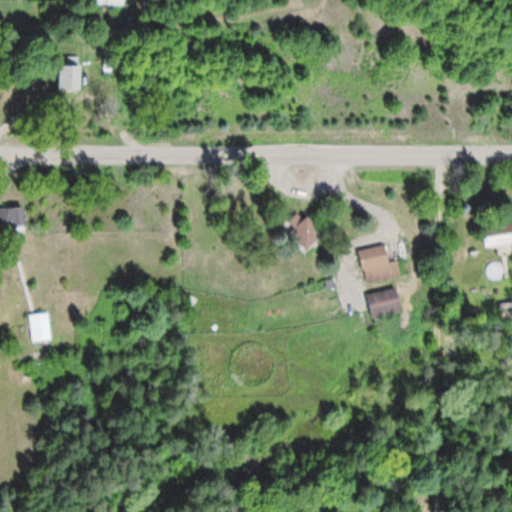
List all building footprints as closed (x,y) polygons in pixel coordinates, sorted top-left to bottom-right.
[(81,64),(59,64),(59,89),(81,89),(81,64)] [(0,230),(28,228),(26,208),(0,210),(0,230)] [(324,233),(300,210),(284,226),(308,250),(324,233)] [(511,223),(483,225),(484,248),(511,246),(511,223)] [(399,259),(391,261),(388,244),(359,249),(365,282),(402,276),(399,259)] [(403,310),(399,287),(367,293),(372,316),(403,310)] [(29,315),(33,342),(52,339),(48,312),(29,315)]
